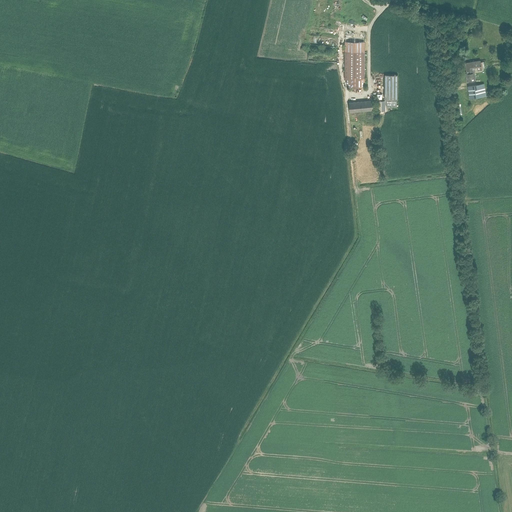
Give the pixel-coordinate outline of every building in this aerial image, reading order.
[(366,89),(366,31),(343,31),(343,82),(350,82),(350,89),(366,89)] [(483,70),(481,60),(464,62),(467,81),(476,80),(475,71),(483,70)] [(339,70),(318,68),(318,73),(322,73),(322,78),(338,79),(339,70)] [(396,74),(383,74),(383,99),(396,100),(396,74)] [(485,84),(466,87),(468,100),(487,98),(485,84)] [(350,112),(373,110),(372,100),(349,101),(350,112)]
